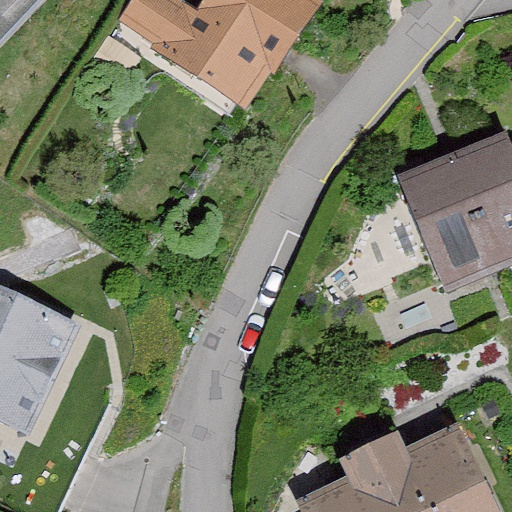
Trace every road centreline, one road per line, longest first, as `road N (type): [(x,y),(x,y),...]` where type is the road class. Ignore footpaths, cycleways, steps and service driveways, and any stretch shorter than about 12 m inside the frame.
road 1 (unclassified): [(436,0),(328,124),(222,304),(200,400),(202,511)]
road 2 (track): [(146,511),(200,400)]
